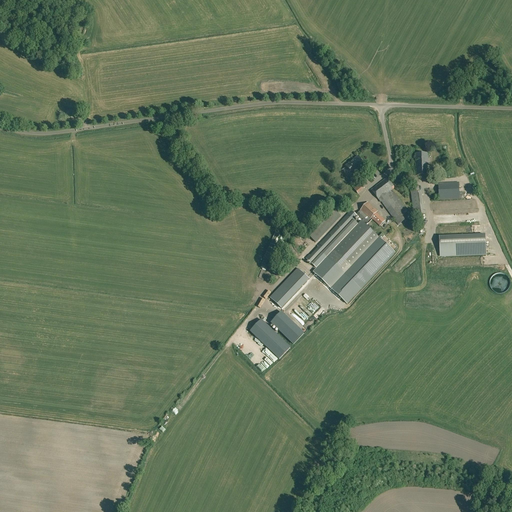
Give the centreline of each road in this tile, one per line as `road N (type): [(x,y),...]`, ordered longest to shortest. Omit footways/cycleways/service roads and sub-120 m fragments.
road 1 (unclassified): [(380,106),(256,104),(42,134),(0,127)]
road 2 (track): [(124,501),(156,429),(300,258)]
road 3 (unclassified): [(380,106),(511,109)]
